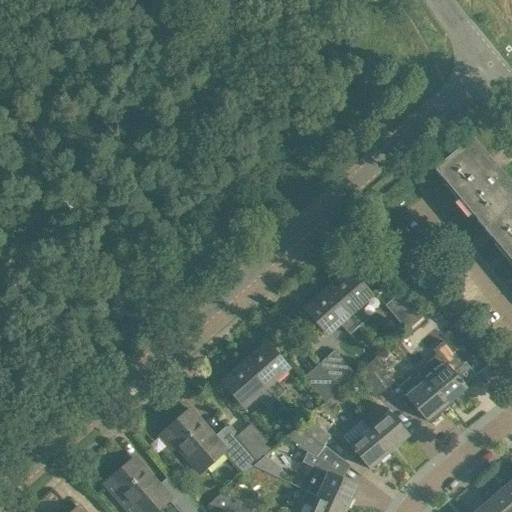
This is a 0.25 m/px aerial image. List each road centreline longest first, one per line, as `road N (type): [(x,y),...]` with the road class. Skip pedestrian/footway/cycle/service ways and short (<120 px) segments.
road 1 (residential): [(0,494),(490,67)]
road 2 (residential): [(511,315),(419,201)]
road 3 (residential): [(405,511),(511,415)]
